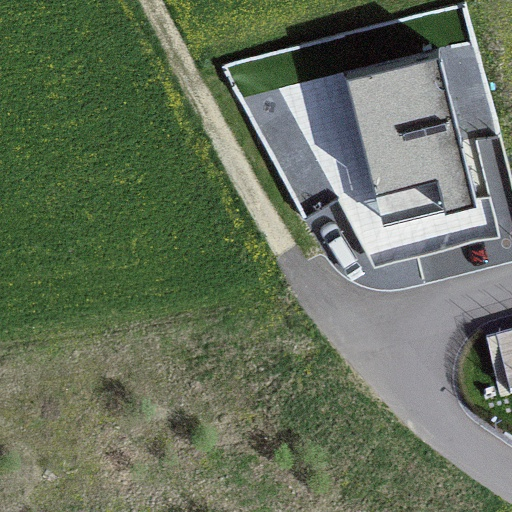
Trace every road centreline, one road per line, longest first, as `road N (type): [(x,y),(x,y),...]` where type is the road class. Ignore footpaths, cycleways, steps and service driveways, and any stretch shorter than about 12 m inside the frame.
road 1 (track): [(146,0),(223,150),(337,334)]
road 2 (residential): [(511,472),(337,334)]
road 3 (residential): [(511,290),(337,334)]
